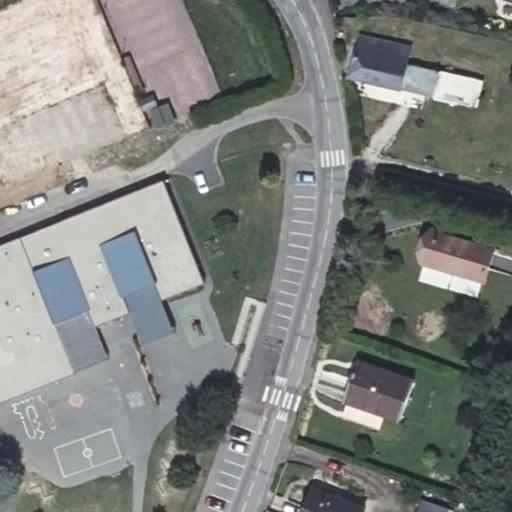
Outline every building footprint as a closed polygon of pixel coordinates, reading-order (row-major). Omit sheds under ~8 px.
[(395,85),(396,81),(428,88),(433,66),(401,59),(406,40),(355,29),(345,73),(395,85)] [(151,276),(158,292),(202,274),(159,176),(157,172),(0,238),(0,398),(73,368),(52,318),(86,304),(92,320),(126,306),(119,288),(151,276)] [(495,248),(433,226),(421,262),(485,283),(495,248)] [(173,325),(158,292),(151,276),(119,288),(126,306),(140,339),(173,325)] [(52,318),(73,368),(106,355),(92,320),(86,304),(52,318)] [(399,414),(411,378),(358,359),(345,396),(399,414)] [(314,494),(307,511),(363,511),(364,511),(314,494)] [(453,511),(423,500),(419,511),(453,511)]
